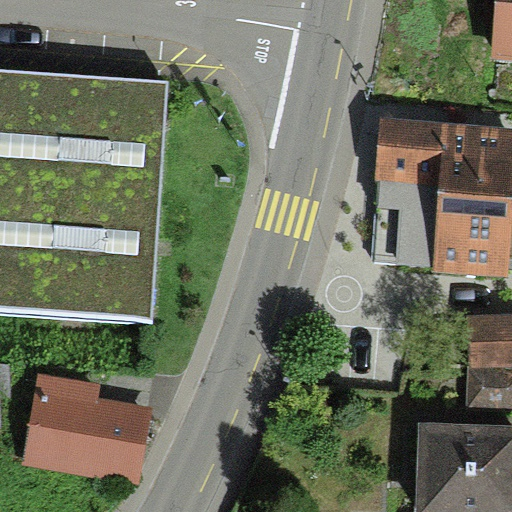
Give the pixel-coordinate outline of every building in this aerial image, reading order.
[(511,0),(498,0),(492,65),(511,66),(511,0)] [(170,79),(0,68),(0,312),(156,322),(170,79)] [(511,273),(511,134),(378,126),(370,268),(397,269),(397,277),(509,284),(509,274),(511,273)] [(511,325),(470,325),(469,407),(511,408),(511,325)] [(13,366),(0,365),(0,455),(1,455),(6,403),(13,402),(13,366)] [(143,430),(146,408),(96,400),(99,381),(38,372),(25,461),(136,477),(143,430)] [(511,511),(511,439),(423,435),(418,511),(511,511)]
